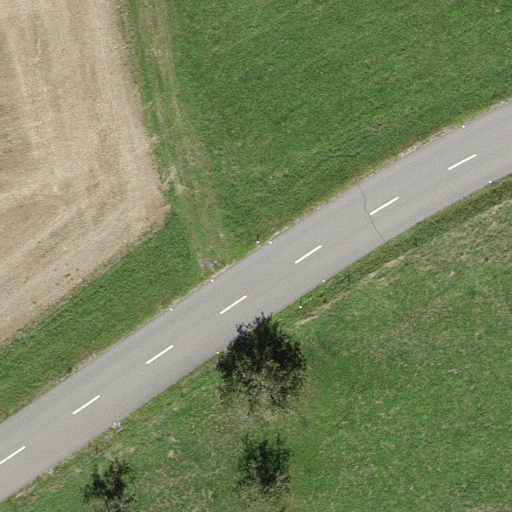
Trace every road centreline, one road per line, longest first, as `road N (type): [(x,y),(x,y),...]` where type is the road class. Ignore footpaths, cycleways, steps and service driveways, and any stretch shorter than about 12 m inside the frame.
road 1 (tertiary): [(0,465),(349,228),(511,137)]
road 2 (track): [(228,308),(150,0)]
